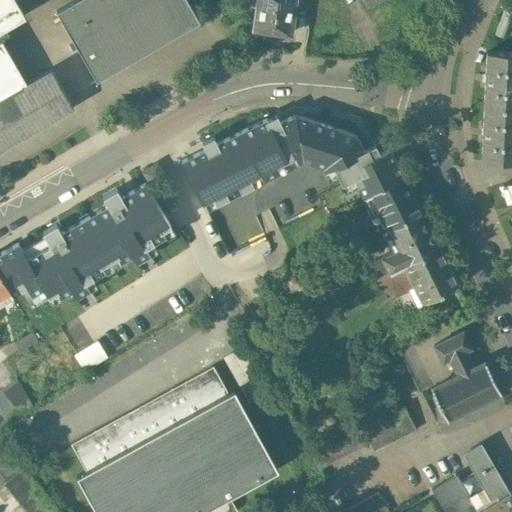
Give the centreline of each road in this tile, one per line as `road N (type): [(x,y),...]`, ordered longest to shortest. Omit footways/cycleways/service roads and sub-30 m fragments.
road 1 (residential): [(430,99),(278,83),(244,89),(0,218)]
road 2 (residential): [(511,325),(453,192),(430,99)]
